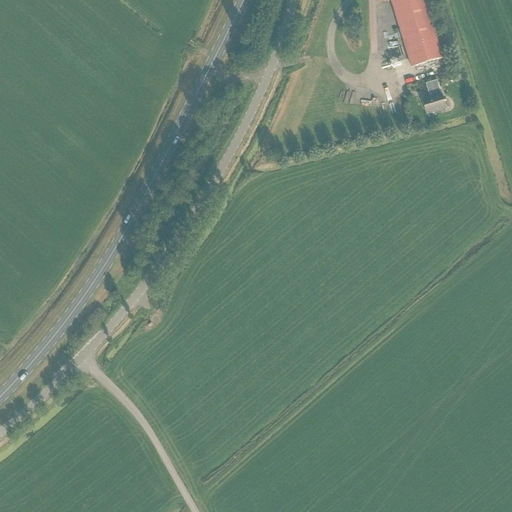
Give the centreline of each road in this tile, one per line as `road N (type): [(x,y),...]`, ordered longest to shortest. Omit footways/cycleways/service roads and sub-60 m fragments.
road 1 (unclassified): [(0,432),(81,358),(177,237),(234,144),(293,0)]
road 2 (primary): [(0,396),(101,270),(243,0)]
